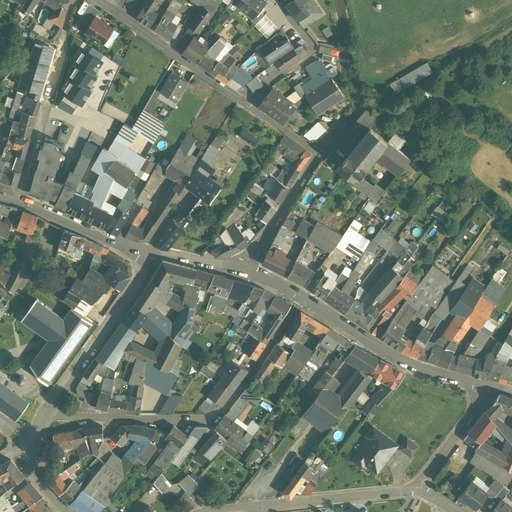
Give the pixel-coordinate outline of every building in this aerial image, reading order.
[(36,4),(29,0),(26,0),(24,5),(23,6),(22,8),(28,15),(32,10),(36,4)] [(69,0),(45,0),(57,9),(54,14),(63,21),(69,0)] [(156,0),(147,0),(145,7),(137,19),(149,27),(156,15),(151,12),(158,1),(156,0)] [(209,0),(189,0),(203,9),(204,7),(209,0)] [(223,0),(222,0),(209,0),(204,7),(213,14),(223,0)] [(240,0),(236,6),(252,19),(258,11),(265,3),(261,0),(240,0)] [(290,0),(292,2),(287,6),(293,15),(302,27),(321,13),(312,0),(290,0)] [(180,8),(171,2),(168,7),(162,17),(171,23),(180,8)] [(99,12),(89,6),(80,19),(82,20),(85,16),(93,21),(95,18),(99,12)] [(189,28),(194,32),(198,35),(213,14),(204,7),(197,17),(189,28)] [(258,11),(252,19),(250,21),(255,26),(264,16),(258,11)] [(63,21),(54,14),(51,19),(62,27),(63,21)] [(197,17),(191,14),(184,24),(189,28),(197,17)] [(93,21),(85,16),(82,20),(77,28),(85,34),(93,21)] [(268,21),(264,16),(255,26),(259,30),(268,21)] [(171,23),(162,17),(155,31),(169,40),(177,27),(171,23)] [(113,30),(95,18),(93,21),(85,34),(103,45),(113,30)] [(272,25),(268,21),(259,30),(263,34),(272,25)] [(46,31),(35,25),(31,32),(42,38),(46,31)] [(276,29),(272,25),(263,34),(267,38),(276,29)] [(194,32),(189,28),(181,39),(187,42),(194,32)] [(288,40),(283,43),(276,34),(260,49),(271,66),(275,63),(294,50),(292,46),(288,40)] [(209,49),(193,38),(183,53),(197,63),(204,55),(209,49)] [(212,61),(225,43),(219,38),(204,55),(212,61)] [(301,40),(292,46),(294,50),(301,45),(304,43),(301,40)] [(230,56),(231,57),(240,49),(236,44),(227,53),(230,56)] [(304,50),(301,45),(294,50),(300,58),(306,53),(304,50)] [(35,46),(30,60),(48,66),(50,66),(54,50),(43,47),(43,48),(35,46)] [(322,47),(320,53),(325,54),(323,60),(337,63),(339,51),(322,47)] [(77,65),(95,76),(98,72),(97,71),(102,62),(83,50),(74,63),(77,65)] [(294,50),(275,63),(282,71),(300,58),(294,50)] [(227,53),(218,62),(222,65),(230,56),(227,53)] [(216,64),(204,55),(197,63),(197,64),(210,73),(216,64)] [(230,56),(222,65),(228,69),(232,64),(233,62),(235,60),(231,57),(230,56)] [(26,65),(22,76),(45,82),(48,72),(47,71),(48,66),(30,60),(29,66),(26,65)] [(222,65),(218,62),(216,64),(210,73),(226,84),(232,76),(238,69),(234,66),(232,64),(228,69),(222,65)] [(313,64),(306,69),(311,77),(314,75),(314,74),(322,68),(317,62),(313,65),(313,64)] [(271,66),(265,70),(272,79),(282,71),(275,63),(271,66)] [(432,73),(427,64),(400,79),(405,88),(432,73)] [(89,91),(98,78),(95,76),(77,65),(69,78),(72,80),(89,91)] [(249,75),(240,67),(238,69),(232,76),(241,84),(249,75)] [(322,68),(314,74),(314,75),(311,77),(300,84),(307,94),(329,80),(322,68)] [(172,73),(160,92),(161,93),(177,103),(189,83),(172,73)] [(45,82),(22,76),(19,87),(27,89),(25,96),(26,96),(35,100),(38,101),(40,94),(41,94),(45,82)] [(247,85),(253,93),(262,86),(256,77),(247,85)] [(307,94),(304,96),(317,116),(344,99),(331,79),(307,94)] [(405,88),(400,79),(390,85),(395,94),(405,88)] [(89,98),(92,93),(89,91),(72,80),(63,93),(66,95),(79,104),(82,106),(87,97),(89,98)] [(300,84),(294,88),(301,98),(304,96),(307,94),(300,84)] [(155,89),(146,105),(144,110),(148,113),(161,93),(160,92),(155,89)] [(293,104),(273,89),(259,107),(283,125),(291,115),(296,108),(292,105),(293,104)] [(17,92),(12,110),(17,111),(22,94),(17,92)] [(79,104),(66,95),(62,101),(75,110),(79,104)] [(35,100),(26,96),(23,104),(32,108),(35,100)] [(293,104),(292,105),(296,108),(297,108),(303,104),(300,99),(293,104)] [(32,108),(29,114),(35,116),(40,102),(38,101),(35,100),(32,108)] [(12,110),(8,121),(13,123),(17,111),(12,110)] [(148,113),(144,110),(132,128),(132,129),(137,132),(154,142),(159,133),(165,123),(148,113)] [(365,110),(353,125),(356,127),(361,121),(398,150),(406,141),(365,110)] [(29,114),(24,113),(22,121),(33,124),(35,116),(29,114)] [(296,118),(291,115),(283,125),(288,128),(296,118)] [(33,124),(22,121),(21,125),(13,123),(12,128),(20,130),(18,135),(29,138),(33,124)] [(353,125),(344,137),(356,146),(370,129),(361,121),(356,127),(353,125)] [(115,139),(129,147),(137,132),(132,129),(132,128),(124,123),(115,139)] [(318,123),(305,135),(314,143),(326,132),(326,131),(318,123)] [(20,130),(12,128),(9,135),(16,137),(18,137),(18,135),(20,130)] [(257,146),(262,139),(246,128),(241,135),(257,146)] [(348,156),(342,164),(361,176),(362,176),(376,158),(388,142),(370,129),(356,146),(348,156)] [(187,134),(179,147),(190,154),(198,140),(187,134)] [(214,145),(223,147),(226,137),(217,134),(214,145)] [(16,137),(9,135),(6,145),(11,147),(13,147),(16,137)] [(29,138),(18,135),(18,137),(16,137),(13,147),(19,149),(17,156),(24,159),(29,142),(28,141),(29,138)] [(298,147),(284,135),(279,143),(287,148),(290,151),(291,149),(301,156),(304,151),(298,147)] [(344,137),(336,147),(348,156),(356,146),(344,137)] [(34,169),(27,194),(56,202),(64,186),(52,182),(54,176),(55,176),(63,145),(57,144),(57,142),(45,139),(43,148),(41,147),(35,170),(34,169)] [(129,147),(115,139),(107,150),(117,156),(115,159),(135,172),(137,175),(140,170),(145,157),(129,147)] [(96,146),(88,142),(82,154),(90,158),(95,148),(96,146)] [(411,160),(388,142),(376,158),(398,176),(411,160)] [(287,148),(279,143),(275,149),(282,154),(283,151),(284,152),(287,148)] [(200,160),(179,147),(174,155),(195,168),(196,167),(200,160)] [(115,159),(117,156),(107,150),(103,148),(91,168),(100,173),(102,175),(105,171),(115,159)] [(301,156),(291,149),(290,151),(287,148),(284,152),(285,153),(284,155),(286,156),(287,154),(296,161),(301,156)] [(282,154),(275,149),(269,159),(273,161),(275,158),(277,160),(282,154)] [(301,156),(296,161),(293,166),(300,171),(310,156),(304,151),(301,156)] [(82,154),(74,170),(72,169),(65,183),(76,188),(81,177),(90,158),(82,154)] [(195,168),(174,155),(167,167),(170,169),(166,174),(177,181),(184,186),(185,185),(184,184),(195,168)] [(24,159),(17,156),(16,158),(15,158),(12,170),(20,173),(24,159)] [(135,172),(115,159),(105,171),(113,177),(128,187),(135,172)] [(214,170),(200,160),(196,167),(208,177),(209,178),(214,170)] [(273,168),(266,164),(262,170),(269,174),(273,168)] [(361,176),(342,164),(336,172),(354,186),(361,176)] [(300,171),(293,166),(288,174),(282,183),(289,188),(300,171)] [(208,177),(196,167),(195,168),(184,184),(185,185),(196,193),(208,177)] [(11,170),(7,180),(0,177),(0,188),(14,193),(20,173),(12,170),(11,170)] [(269,174),(262,170),(257,179),(254,183),(263,190),(272,176),(269,174)] [(102,175),(100,173),(92,191),(94,192),(90,199),(93,201),(93,204),(100,208),(104,201),(108,190),(113,177),(105,171),(102,175)] [(282,171),(276,179),(277,180),(282,183),(288,174),(282,171)] [(363,179),(362,176),(361,176),(354,186),(367,196),(373,188),(363,179)] [(128,187),(113,177),(108,190),(122,198),(127,189),(128,187)] [(208,177),(196,193),(197,193),(204,199),(209,203),(221,186),(209,178),(208,177)] [(282,183),(277,180),(268,195),(280,204),(289,188),(282,183)] [(177,181),(161,206),(168,211),(184,186),(177,181)] [(64,186),(54,206),(65,211),(74,192),(76,188),(65,183),(64,186)] [(263,190),(254,183),(250,189),(259,196),(263,190)] [(373,188),(367,196),(376,203),(384,193),(375,185),(373,188)] [(127,189),(122,198),(130,202),(134,194),(127,189)] [(90,199),(74,192),(65,211),(85,220),(93,206),(93,204),(93,201),(90,199)] [(197,193),(185,209),(192,215),(204,199),(197,193)] [(154,201),(148,197),(142,207),(148,210),(154,201)] [(259,210),(245,197),(241,204),(247,209),(255,216),(259,210)] [(122,198),(117,207),(125,212),(130,202),(122,198)] [(117,207),(104,201),(100,208),(106,212),(113,215),(117,207)] [(448,205),(443,201),(432,217),(438,221),(444,212),(443,211),(448,205)] [(259,210),(255,216),(265,225),(276,210),(266,202),(259,210)] [(240,203),(222,225),(225,230),(226,230),(233,224),(232,223),(240,217),(247,209),(241,204),(240,203)] [(100,208),(93,204),(93,206),(85,220),(99,226),(106,212),(100,208)] [(161,206),(155,216),(149,222),(157,227),(168,211),(161,206)] [(113,215),(106,229),(117,234),(128,213),(125,212),(117,207),(113,215)] [(142,207),(132,224),(136,227),(148,210),(142,207)] [(10,208),(5,225),(11,228),(17,210),(10,208)] [(192,215),(185,209),(174,224),(181,230),(192,215)] [(37,217),(23,212),(17,230),(32,235),(37,217)] [(106,212),(99,226),(106,229),(113,215),(106,212)] [(289,219),(284,226),(293,231),(297,223),(289,219)] [(349,228),(357,233),(362,225),(354,220),(349,228)] [(395,233),(401,226),(395,221),(389,228),(395,233)] [(5,225),(0,222),(0,236),(8,240),(11,228),(5,225)] [(157,227),(149,222),(143,231),(136,241),(137,241),(148,241),(157,227)] [(171,222),(154,244),(167,248),(181,230),(174,224),(171,222)] [(342,237),(317,223),(307,240),(330,253),(342,237)] [(136,227),(132,224),(124,237),(136,241),(143,231),(136,227)] [(244,238),(240,232),(233,224),(226,230),(230,237),(239,251),(248,245),(244,238)] [(280,229),(269,250),(277,255),(290,231),(282,226),(280,229)] [(342,237),(365,252),(371,242),(357,233),(349,228),(342,237)] [(395,241),(381,229),(373,240),(387,251),(395,241)] [(226,230),(225,230),(221,235),(224,240),(230,237),(226,230)] [(86,239),(64,231),(59,247),(74,252),(76,245),(83,247),(86,239)] [(239,251),(230,237),(224,240),(227,244),(226,245),(232,255),(239,251)] [(359,261),(365,252),(342,237),(336,246),(359,261)] [(101,246),(86,239),(83,247),(95,254),(93,261),(99,264),(102,259),(108,251),(101,246)] [(418,248),(412,244),(407,250),(413,254),(418,248)] [(226,245),(219,248),(226,258),(232,255),(226,245)] [(26,247),(4,288),(12,296),(30,263),(36,252),(29,249),(26,247)] [(367,249),(348,279),(354,283),(364,268),(365,269),(373,257),(369,255),(371,252),(367,249)] [(277,255),(269,250),(262,265),(278,273),(286,259),(277,255)] [(413,254),(407,250),(391,269),(397,274),(400,271),(413,254)] [(108,251),(102,259),(109,263),(115,267),(121,271),(127,263),(108,251)] [(295,263),(286,259),(278,273),(305,287),(314,273),(299,265),(295,263)] [(397,274),(403,279),(413,265),(409,262),(408,261),(397,274)] [(176,266),(162,262),(156,272),(150,281),(165,290),(171,280),(176,266)] [(10,274),(0,266),(0,282),(4,287),(10,274)] [(196,271),(176,266),(171,280),(187,284),(194,285),(196,271)] [(437,309),(455,283),(433,266),(406,302),(424,315),(431,306),(437,309)] [(89,271),(81,267),(76,278),(83,281),(89,271)] [(121,271),(115,267),(104,281),(110,285),(116,278),(121,271)] [(391,269),(369,294),(375,298),(380,303),(395,287),(402,278),(397,274),(391,269)] [(423,279),(410,269),(396,289),(408,299),(423,279)] [(89,271),(83,281),(90,286),(96,275),(97,274),(93,272),(89,270),(89,271)] [(465,270),(457,280),(462,283),(470,273),(465,270)] [(121,271),(116,278),(126,285),(130,279),(129,276),(121,271)] [(214,276),(196,271),(194,285),(200,287),(208,289),(214,276)] [(335,282),(324,274),(311,292),(323,300),(334,286),(336,283),(335,282)] [(341,274),(335,282),(336,283),(334,286),(340,291),(342,288),(348,279),(341,274)] [(104,281),(101,279),(96,275),(90,286),(82,299),(92,305),(101,296),(110,285),(104,281)] [(233,282),(214,276),(208,289),(208,291),(228,298),(233,282)] [(83,281),(76,278),(68,291),(82,299),(90,286),(83,281)] [(455,283),(437,309),(434,314),(442,320),(450,311),(467,287),(462,283),(457,280),(455,283)] [(485,289),(472,280),(467,287),(480,296),(485,289)] [(165,290),(150,281),(138,299),(151,307),(154,300),(155,298),(166,303),(172,294),(165,290)] [(505,290),(490,281),(485,289),(480,296),(495,305),(505,290)] [(253,289),(233,282),(228,298),(244,303),(253,289)] [(194,285),(187,284),(183,300),(182,303),(195,308),(196,303),(200,287),(194,285)] [(345,294),(341,292),(340,291),(334,286),(323,300),(344,315),(354,301),(345,294)] [(467,287),(450,311),(451,312),(458,315),(461,309),(469,314),(480,296),(467,287)] [(263,292),(253,289),(244,303),(253,308),(258,300),(263,292)] [(401,294),(396,289),(388,297),(394,302),(401,294)] [(82,299),(68,291),(62,301),(74,310),(82,299)] [(275,298),(263,292),(258,300),(266,304),(263,308),(266,311),(275,298)] [(368,293),(360,303),(367,309),(375,298),(369,294),(368,293)] [(166,303),(165,305),(180,313),(182,303),(183,300),(172,294),(166,303)] [(469,314),(464,320),(470,324),(473,326),(488,301),(480,296),(469,314)] [(388,297),(377,308),(376,310),(380,313),(382,315),(386,311),(394,302),(388,297)] [(226,302),(214,298),(211,306),(223,311),(226,302)] [(291,307),(275,298),(266,311),(281,321),(291,307)] [(40,379),(48,385),(93,323),(71,307),(63,319),(36,299),(20,320),(47,339),(48,341),(30,366),(40,379)] [(151,307),(138,299),(134,306),(146,315),(150,308),(151,307)] [(360,303),(354,301),(344,315),(356,323),(367,309),(360,303)] [(488,301),(473,326),(479,330),(495,306),(488,301)] [(410,304),(406,302),(392,322),(397,325),(410,304)] [(195,308),(182,303),(180,313),(181,314),(181,316),(171,328),(187,340),(193,332),(189,330),(192,325),(195,308)] [(146,315),(134,306),(122,320),(124,321),(137,331),(141,325),(147,317),(146,315)] [(374,307),(368,313),(376,319),(380,313),(376,310),(377,308),(374,307)] [(150,308),(146,315),(147,317),(167,335),(171,328),(156,315),(157,313),(150,308)] [(458,315),(438,347),(443,349),(445,349),(451,341),(457,331),(464,320),(469,314),(461,309),(458,315)] [(319,323),(300,312),(292,324),(303,331),(307,326),(308,327),(313,332),(319,323)] [(368,313),(360,325),(368,331),(376,319),(368,313)] [(382,315),(380,313),(376,319),(383,324),(386,319),(382,315)] [(442,320),(434,314),(421,333),(429,338),(434,331),(442,320)] [(138,358),(146,362),(169,372),(181,348),(167,335),(147,317),(141,325),(159,343),(153,354),(130,343),(124,352),(138,358)] [(256,317),(246,331),(248,333),(251,335),(261,320),(256,317)] [(383,324),(376,319),(368,331),(375,335),(383,324)] [(268,324),(261,320),(251,335),(254,337),(265,345),(277,327),(271,323),(268,324)] [(470,324),(464,320),(457,331),(463,335),(469,327),(470,324)] [(124,321),(96,360),(103,364),(108,368),(115,371),(124,352),(130,343),(137,331),(124,321)] [(407,342),(400,338),(405,330),(397,325),(392,322),(380,338),(400,351),(407,342)] [(329,329),(319,323),(313,332),(323,338),(329,329)] [(303,331),(292,324),(285,335),(291,339),(296,342),(303,331)] [(187,340),(171,328),(167,335),(181,348),(187,340)] [(330,330),(322,341),(330,349),(332,351),(336,345),(342,349),(347,341),(330,330)] [(479,330),(462,356),(473,359),(488,336),(479,330)] [(463,335),(457,331),(451,341),(456,343),(463,335)] [(421,333),(414,343),(408,339),(407,342),(400,351),(418,358),(423,350),(426,343),(429,338),(421,333)] [(285,335),(281,340),(286,344),(288,344),(291,339),(285,335)] [(254,337),(243,352),(255,359),(265,345),(254,337)] [(330,349),(322,341),(313,355),(322,361),(330,349)] [(342,349),(339,353),(342,355),(345,358),(355,346),(347,341),(342,349)] [(456,343),(451,341),(445,349),(453,352),(456,343)] [(292,347),(294,349),(291,353),(283,365),(290,369),(305,349),(295,342),(292,347)] [(491,354),(496,356),(502,345),(498,342),(491,354)] [(438,347),(426,343),(423,350),(418,358),(426,361),(437,365),(443,349),(438,347)] [(511,348),(504,343),(503,343),(502,345),(496,356),(495,357),(506,361),(511,361),(511,348)] [(291,353),(277,344),(268,358),(281,368),(283,365),(291,353)] [(379,360),(355,346),(345,358),(345,359),(363,368),(371,372),(379,360)] [(305,349),(290,369),(298,375),(302,368),(312,354),(305,349)] [(445,349),(443,349),(437,365),(448,369),(453,352),(445,349)] [(482,361),(477,360),(473,375),(487,379),(492,366),(495,357),(496,356),(491,354),(489,353),(484,361),(482,361)] [(322,361),(313,355),(308,362),(317,368),(322,361)] [(462,356),(459,356),(455,371),(473,375),(477,360),(473,359),(462,356)] [(495,357),(492,366),(487,379),(499,382),(506,361),(495,357)] [(138,386),(143,387),(146,362),(138,358),(128,384),(134,386),(134,383),(138,384),(138,386)] [(338,361),(335,358),(331,363),(337,369),(341,364),(338,361)] [(96,360),(95,359),(84,375),(83,377),(92,382),(96,375),(103,364),(96,360)] [(405,374),(379,360),(371,372),(372,373),(371,374),(375,377),(385,383),(394,388),(395,388),(405,374)] [(266,361),(260,369),(267,373),(272,365),(266,361)] [(511,361),(506,361),(499,382),(511,385),(511,361)] [(143,387),(167,396),(177,378),(169,372),(146,362),(143,387)] [(231,362),(223,373),(225,374),(226,373),(239,382),(247,372),(231,362)] [(337,369),(331,363),(325,372),(331,376),(337,369)] [(108,368),(103,364),(96,375),(104,380),(108,368)] [(302,368),(298,375),(303,379),(308,372),(302,368)] [(371,372),(363,368),(360,373),(367,378),(370,374),(371,374),(372,373),(371,372)] [(325,372),(319,381),(324,385),(331,377),(331,376),(325,372)] [(339,399),(337,401),(345,407),(348,409),(370,381),(370,380),(367,378),(360,373),(359,372),(339,399)] [(225,374),(219,382),(233,392),(239,382),(226,373),(225,374)] [(371,374),(370,374),(367,378),(370,380),(370,381),(372,382),(375,377),(371,374)] [(24,379),(20,377),(17,379),(16,382),(18,385),(21,386),(24,385),(25,382),(24,379)] [(92,382),(83,377),(80,381),(89,387),(92,382)] [(324,385),(323,387),(331,393),(338,383),(331,377),(324,385)] [(122,380),(114,379),(110,395),(110,401),(127,403),(130,403),(134,386),(132,385),(128,397),(117,395),(122,380)] [(219,382),(208,397),(221,407),(233,392),(219,382)] [(0,410),(17,422),(29,404),(0,383),(0,410)] [(89,387),(80,383),(76,390),(76,397),(84,400),(87,393),(89,387)] [(385,383),(370,401),(375,405),(377,406),(394,388),(385,383)] [(138,386),(134,386),(130,403),(141,405),(143,387),(138,386)] [(331,393),(323,387),(306,412),(325,426),(329,429),(345,407),(337,401),(339,399),(331,393)] [(247,390),(230,410),(237,416),(245,408),(243,406),(246,402),(255,407),(261,398),(247,390)] [(100,392),(95,409),(108,412),(110,401),(110,395),(100,392)] [(84,400),(82,404),(88,406),(92,395),(87,393),(84,400)] [(511,399),(499,395),(493,405),(488,411),(494,415),(501,408),(511,411),(511,399)] [(127,403),(110,401),(108,412),(125,414),(127,403)] [(130,403),(127,403),(125,414),(139,415),(141,405),(130,403)] [(202,410),(207,413),(215,410),(206,404),(202,410)] [(494,415),(488,411),(486,413),(491,419),(493,416),(494,415)] [(485,412),(469,434),(481,442),(486,435),(487,436),(496,425),(491,419),(486,413),(485,412)] [(238,426),(225,416),(215,430),(228,439),(238,426)] [(511,430),(493,416),(491,419),(496,425),(506,437),(510,441),(511,442),(511,430)] [(129,431),(122,426),(116,433),(126,439),(127,436),(129,431)] [(156,431),(142,427),(132,426),(129,431),(127,436),(138,440),(147,443),(149,442),(152,436),(156,431)] [(325,426),(321,431),(325,434),(329,429),(325,426)] [(188,437),(173,427),(165,437),(172,442),(180,448),(188,437)] [(369,439),(353,461),(361,468),(364,464),(377,473),(392,452),(383,445),(388,439),(373,427),(366,436),(369,439)] [(97,428),(83,431),(87,443),(100,439),(97,428)] [(203,428),(194,428),(191,432),(192,433),(197,437),(201,432),(203,428)] [(252,437),(242,429),(236,438),(246,445),(252,437)] [(82,430),(76,431),(79,444),(78,447),(79,450),(82,458),(90,453),(87,443),(83,431),(82,430)] [(76,431),(53,437),(58,457),(64,454),(62,448),(71,446),(79,444),(76,431)] [(160,432),(156,431),(152,436),(158,439),(160,432)] [(228,441),(216,432),(213,435),(211,438),(221,448),(228,441)] [(197,437),(192,433),(185,443),(191,447),(198,437),(197,437)] [(481,442),(469,434),(464,440),(475,449),(481,442)] [(236,438),(234,436),(231,441),(230,441),(228,443),(241,452),(246,445),(236,438)] [(402,449),(414,458),(423,446),(411,437),(402,449)] [(506,437),(503,440),(511,447),(511,443),(511,442),(510,441),(506,437)] [(221,448),(211,438),(200,451),(210,460),(221,448)] [(262,447),(270,453),(277,444),(269,438),(262,447)] [(388,439),(383,445),(392,452),(397,446),(388,439)] [(129,452),(123,463),(118,459),(112,467),(124,476),(129,469),(136,459),(147,443),(138,440),(129,452)] [(147,443),(136,459),(144,464),(151,454),(153,451),(156,447),(149,442),(147,443)] [(180,448),(172,442),(169,446),(177,452),(180,448)] [(511,459),(507,456),(507,457),(486,446),(481,442),(475,449),(477,450),(488,457),(488,458),(511,472),(511,459)] [(114,454),(102,444),(97,457),(104,464),(106,462),(113,455),(114,454)] [(177,452),(169,446),(159,460),(167,466),(177,452)] [(511,476),(511,472),(488,458),(488,457),(477,450),(470,462),(507,485),(509,482),(511,476)] [(64,454),(58,457),(59,463),(66,461),(64,454)] [(118,459),(113,455),(106,462),(112,467),(118,459)] [(90,466),(97,472),(104,464),(98,458),(90,466)] [(154,482),(167,466),(159,460),(157,459),(150,469),(150,470),(146,475),(154,482)] [(19,473),(11,462),(0,467),(0,468),(7,480),(9,482),(2,486),(7,492),(14,487),(25,478),(19,473)] [(112,493),(124,476),(106,462),(104,464),(97,472),(91,479),(112,493)] [(75,463),(65,471),(68,476),(72,473),(79,468),(75,463)] [(299,470),(297,473),(297,474),(304,479),(310,470),(303,465),(299,470)] [(65,471),(57,476),(63,483),(70,478),(68,476),(65,471)] [(70,478),(63,483),(68,489),(73,482),(76,479),(72,473),(68,476),(70,478)] [(322,478),(314,473),(300,496),(310,494),(322,478)] [(154,482),(153,484),(162,494),(171,486),(161,474),(154,482)] [(297,474),(283,493),(289,498),(290,497),(304,479),(297,474)] [(194,481),(188,475),(178,483),(185,491),(194,481)] [(63,483),(57,476),(48,482),(59,496),(68,489),(63,483)] [(90,481),(85,477),(78,485),(82,489),(83,489),(84,489),(90,481)] [(488,487),(476,478),(472,483),(484,493),(488,487)] [(112,493),(91,479),(90,481),(84,489),(106,505),(112,498),(110,496),(112,493)] [(503,486),(494,480),(488,487),(484,493),(487,495),(486,495),(492,500),(494,497),(503,486)] [(472,483),(471,482),(460,497),(475,509),(486,495),(487,495),(484,493),(472,483)] [(41,498),(30,484),(18,493),(25,501),(30,507),(41,498)] [(76,484),(63,499),(70,505),(82,489),(78,485),(76,484)] [(503,486),(494,497),(500,501),(501,500),(502,500),(509,491),(503,486)] [(84,489),(83,489),(82,489),(70,505),(80,511),(100,511),(106,505),(84,489)] [(194,501),(185,493),(181,497),(190,505),(194,501)] [(0,511),(13,511),(12,510),(2,496),(0,497),(0,511)] [(53,511),(41,498),(30,507),(30,508),(34,511),(53,511)] [(511,511),(511,508),(502,500),(501,500),(500,501),(491,511),(511,511)] [(30,507),(25,501),(12,510),(13,511),(24,511),(30,508),(30,507)]
